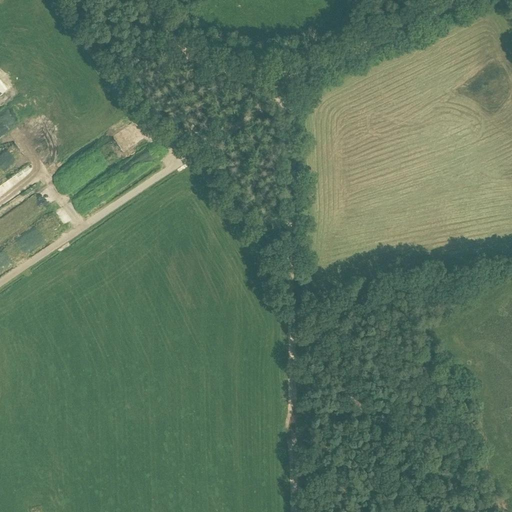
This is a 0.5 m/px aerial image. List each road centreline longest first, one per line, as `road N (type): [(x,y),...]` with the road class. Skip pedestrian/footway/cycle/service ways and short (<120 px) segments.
road 1 (track): [(0,283),(285,83),(294,511)]
road 2 (track): [(457,0),(285,83),(206,68),(171,42),(151,0)]
road 3 (track): [(287,293),(442,511)]
